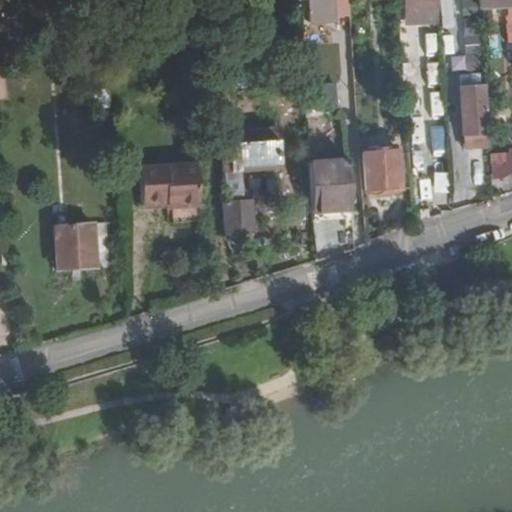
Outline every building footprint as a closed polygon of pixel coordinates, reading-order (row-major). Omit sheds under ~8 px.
[(332,10),(331,0),(310,0),(311,11),(332,10)] [(439,8),(438,0),(408,0),(409,11),(439,8)] [(511,0),(482,0),(483,9),(511,6),(511,0)] [(119,58),(118,36),(97,37),(98,59),(119,58)] [(480,136),(491,136),(488,85),(477,87),(480,136)] [(346,86),(306,91),(307,97),(347,92),(346,86)] [(480,136),(477,87),(455,89),(457,128),(463,128),(463,137),(480,136)] [(247,132),(248,145),(283,143),(282,131),(247,132)] [(312,191),(352,189),(349,139),(310,142),(312,191)] [(283,143),(248,145),(225,147),(227,205),(224,206),(228,236),(254,234),(250,203),(245,203),(244,174),(284,172),(283,143)] [(511,148),(485,158),(493,180),(511,173),(511,148)] [(365,193),(406,191),(404,158),(397,158),(397,152),(364,154),(365,193)] [(143,168),(145,210),(170,209),(171,221),(198,220),(195,165),(143,168)] [(59,272),(99,269),(95,224),(55,227),(59,272)]
